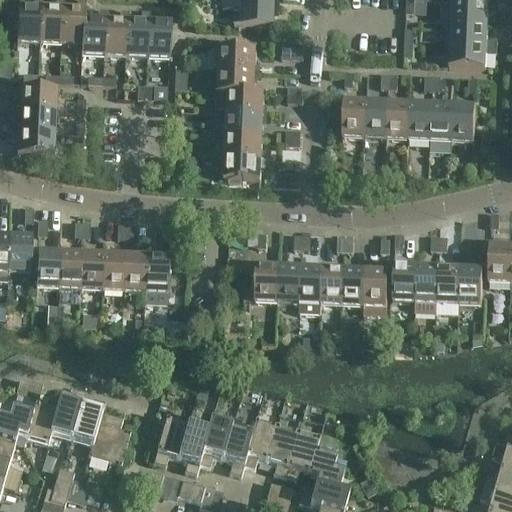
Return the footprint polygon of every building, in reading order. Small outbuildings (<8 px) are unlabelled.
[(278,0),(222,0),(222,13),(241,14),(240,29),(233,29),(233,30),(273,32),(273,16),(278,16),(278,0)] [(488,0),(451,0),(451,7),(498,9),(499,2),(488,1),(488,0)] [(42,12),(42,2),(33,2),(33,12),(17,11),(16,48),(38,49),(40,12),(42,12)] [(38,49),(60,50),(62,13),(63,13),(64,3),(55,2),(54,13),(42,12),(40,12),(38,49)] [(60,50),(80,51),(81,51),(83,24),(84,24),(85,4),(76,3),(76,14),(63,13),(62,13),(60,50)] [(414,5),(406,5),(405,19),(413,19),(414,5)] [(451,7),(450,28),(487,30),(487,15),(498,16),(498,9),(451,7)] [(80,51),(80,60),(102,61),(104,25),(105,25),(106,15),(97,14),(97,24),(84,24),(83,24),(81,51),(80,51)] [(102,61),(124,62),(126,26),(127,26),(127,15),(119,15),(118,25),(105,25),(104,25),(102,61)] [(124,62),(145,63),(147,27),(148,27),(149,17),(140,16),(140,26),(127,26),(126,26),(124,62)] [(145,63),(168,64),(170,18),(162,17),(161,27),(148,27),(147,27),(145,63)] [(450,28),(449,50),(496,52),(497,45),(486,44),(487,30),(450,28)] [(404,48),(412,49),(413,34),(405,34),(404,48)] [(412,49),(404,48),(403,62),(411,62),(412,49)] [(449,50),(448,72),(485,74),(485,59),(496,59),(496,52),(449,50)] [(217,76),(254,77),(255,55),(218,53),(217,76)] [(288,56),(288,64),(302,65),(302,57),(288,56)] [(253,99),(253,98),(254,77),(217,76),(217,98),(226,99),(226,98),(253,99)] [(352,79),(344,78),(344,92),(352,93),(352,79)] [(23,79),(22,87),(37,88),(37,80),(23,79)] [(58,89),(59,81),(45,80),(44,88),(58,89)] [(388,94),(389,80),(381,80),(380,94),(388,94)] [(389,80),(388,94),(396,95),(396,80),(389,80)] [(59,81),(58,89),(72,89),(73,81),(59,81)] [(101,91),(101,83),(88,82),(87,90),(101,91)] [(431,96),(431,82),(424,82),(423,96),(431,96)] [(431,82),(431,96),(439,96),(439,95),(444,96),(445,83),(439,83),(440,82),(431,82)] [(101,83),(101,91),(115,91),(116,83),(101,83)] [(475,84),(467,83),(467,98),(475,98),(475,84)] [(144,91),(143,105),(152,105),(152,91),(144,91)] [(286,101),(300,101),(301,93),(287,92),(286,101)] [(55,95),(8,93),(8,101),(18,101),(17,114),(17,115),(54,117),(55,95)] [(226,99),(225,119),(262,121),(263,99),(253,98),(253,99),(226,98),(226,99)] [(83,119),(84,105),(84,104),(76,104),(75,118),(83,119)] [(364,143),(366,107),(343,106),(342,143),(364,143)] [(388,108),(366,107),(364,143),(386,144),(388,108)] [(386,144),(407,145),(409,109),(388,108),(386,144)] [(407,145),(429,146),(430,110),(409,109),(407,145)] [(429,146),(450,147),(452,111),(430,110),(429,146)] [(452,111),(450,147),(473,148),(474,112),(452,111)] [(53,139),(54,117),(17,115),(17,114),(7,114),(7,122),(17,123),(17,136),(16,137),(53,139)] [(225,119),(224,141),(261,143),(262,121),(225,119)] [(74,139),(82,140),(83,126),(75,125),(74,139)] [(15,160),(52,161),(53,139),(16,137),(17,136),(6,135),(6,144),(16,144),(15,160)] [(285,144),(299,144),(299,136),(285,136),(285,144)] [(224,141),(223,162),(260,164),(261,143),(224,141)] [(299,144),(285,144),(284,151),(298,152),(299,144)] [(81,162),(82,148),(74,148),(73,162),(81,162)] [(184,160),(183,173),(197,174),(198,161),(184,160)] [(223,162),(222,185),(259,187),(260,164),(223,162)] [(274,179),(274,193),(297,194),(297,180),(274,179)] [(32,215),(24,214),(24,228),(32,229),(32,215)] [(499,219),(491,219),(490,233),(498,233),(499,219)] [(37,227),(37,241),(45,242),(45,227),(37,227)] [(81,243),(81,229),(73,229),(73,243),(81,243)] [(81,229),(81,243),(89,243),(89,229),(81,229)] [(124,245),(125,231),(117,230),(116,245),(124,245)] [(125,231),(124,245),(132,245),(132,231),(125,231)] [(160,247),(168,247),(169,233),(161,232),(160,247)] [(256,254),(264,254),(265,240),(257,239),(256,254)] [(0,287),(6,288),(7,278),(8,242),(0,241),(0,287)] [(301,241),(300,255),(309,256),(309,242),(301,241)] [(395,255),(403,256),(404,241),(396,241),(395,255)] [(31,243),(8,242),(7,278),(29,279),(31,243)] [(344,243),(343,257),(352,258),(352,244),(344,243)] [(438,257),(439,243),(431,243),(430,257),(438,257)] [(439,243),(438,257),(446,258),(447,243),(439,243)] [(388,259),(389,245),(381,245),(380,259),(388,259)] [(475,259),(483,259),(483,245),(475,245),(475,259)] [(511,252),(489,251),(488,288),(510,288),(511,252)] [(167,263),(167,265),(188,266),(189,255),(168,254),(167,263)] [(59,258),(36,257),(34,294),(57,295),(59,258)] [(57,295),(79,296),(80,259),(59,258),(57,295)] [(79,296),(100,296),(102,260),(80,259),(79,296)] [(100,296),(122,297),(123,261),(102,260),(100,296)] [(122,297),(143,298),(145,262),(123,261),(122,297)] [(145,262),(143,298),(166,299),(167,265),(167,263),(145,262)] [(277,308),(278,272),(256,271),(254,307),(277,308)] [(416,272),(394,271),(392,308),(415,309),(416,272)] [(299,273),(278,272),(277,308),(298,309),(299,273)] [(415,309),(414,318),(435,319),(436,309),(438,273),(416,272),(415,309)] [(298,309),(298,319),(320,320),(320,310),(322,274),(300,273),(298,309)] [(459,274),(438,273),(436,309),(457,310),(459,274)] [(320,310),(341,311),(343,275),(322,274),(320,310)] [(482,275),(459,274),(457,310),(481,311),(482,275)] [(341,311),(363,312),(365,276),(343,275),(341,311)] [(363,312),(363,322),(385,322),(387,277),(365,276),(363,312)] [(16,401),(12,417),(10,416),(7,427),(0,424),(0,447),(14,451),(16,442),(24,444),(31,422),(34,412),(35,407),(26,404),(30,388),(18,385),(14,400),(16,401)] [(30,388),(26,404),(35,407),(37,407),(41,392),(30,388)] [(49,440),(50,441),(70,447),(79,413),(70,410),(72,400),(60,397),(58,407),(59,407),(49,440)] [(31,422),(24,444),(47,451),(50,441),(49,440),(59,407),(58,407),(47,404),(44,415),(34,412),(31,422)] [(70,447),(90,452),(91,453),(100,419),(101,419),(104,409),(92,406),(89,416),(79,413),(70,447)] [(90,452),(88,462),(119,471),(129,438),(119,436),(122,425),(101,419),(100,419),(91,453),(90,452)] [(176,465),(186,432),(164,426),(152,469),(164,473),(167,462),(176,465)] [(198,471),(208,474),(209,474),(211,464),(221,467),(231,433),(208,427),(206,437),(207,438),(197,471),(198,471)] [(243,473),(253,476),(254,476),(257,465),(266,468),(275,434),(253,428),(250,439),(251,439),(242,472),(243,473)] [(195,482),(198,471),(197,471),(207,438),(206,437),(186,432),(176,465),(186,468),(183,478),(195,482)] [(251,439),(250,439),(231,433),(221,467),(231,469),(228,480),(240,483),(243,473),(242,472),(251,439)] [(272,481),(284,484),(296,440),(275,434),(266,468),(275,470),(272,481)] [(284,484),(294,487),(295,487),(298,477),(308,479),(314,457),(317,446),(296,440),(284,484)] [(14,451),(0,447),(0,471),(8,473),(14,451)] [(511,480),(511,457),(494,452),(490,464),(500,467),(498,476),(511,480)] [(314,457),(308,479),(317,482),(314,491),(337,497),(343,476),(332,473),(335,463),(314,457)] [(43,465),(41,474),(49,476),(51,468),(43,465)] [(73,479),(58,475),(54,487),(69,492),(73,479)] [(511,501),(511,480),(498,476),(495,486),(485,483),(482,493),(511,501)] [(147,493),(158,497),(163,482),(151,478),(147,493)] [(67,501),(69,492),(54,487),(51,497),(67,501)] [(176,502),(199,509),(203,494),(180,488),(176,502)] [(266,505),(277,508),(281,492),(271,489),(266,505)] [(86,506),(98,509),(102,494),(91,491),(86,506)] [(297,510),(302,511),(344,511),(348,500),(337,497),(314,491),(311,501),(301,498),(297,510)] [(277,508),(288,511),(292,495),(281,492),(277,508)] [(511,511),(511,501),(482,493),(479,505),(489,508),(487,511),(511,511)] [(64,511),(67,501),(51,497),(48,508),(64,511)]
